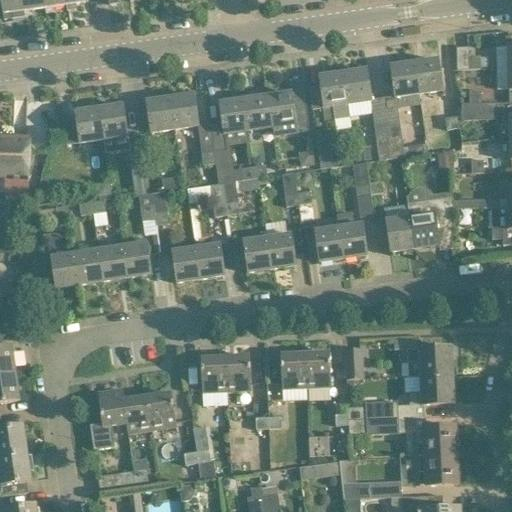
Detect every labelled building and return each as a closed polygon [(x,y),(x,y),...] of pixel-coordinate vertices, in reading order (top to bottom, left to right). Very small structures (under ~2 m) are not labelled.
[(1,0),(4,21),(25,18),(24,12),(25,12),(23,0),(1,0)] [(24,12),(25,18),(35,17),(34,11),(45,9),(46,9),(44,0),(23,0),(25,12),(24,12)] [(44,0),(46,9),(45,9),(46,15),(56,14),(55,8),(66,6),(68,6),(66,0),(44,0)] [(66,0),(68,6),(66,6),(67,12),(77,11),(76,5),(89,3),(88,0),(66,0)] [(457,72),(470,71),(469,48),(456,49),(457,72)] [(414,65),(420,106),(419,96),(443,93),(438,61),(414,65)] [(398,109),(420,106),(414,65),(390,68),(394,100),(396,99),(398,109)] [(367,72),(342,75),(347,107),(348,107),(350,119),(372,115),(370,104),(371,104),(371,101),(370,91),(367,72)] [(319,87),(308,88),(311,108),(311,112),(322,111),(333,109),(335,122),(350,120),(350,119),(348,107),(347,107),(342,75),(318,79),(319,87)] [(469,93),(469,105),(481,105),(481,93),(469,93)] [(268,98),(272,129),(274,139),(298,136),(297,134),(308,133),(304,101),(293,102),(292,94),(268,98)] [(195,96),(170,100),(174,131),(199,128),(195,96)] [(244,101),(248,133),(272,129),(268,98),(244,101)] [(150,135),(174,131),(170,100),(146,103),(150,135)] [(244,101),(218,105),(223,136),(248,133),(244,101)] [(497,105),(481,105),(469,105),(462,106),(462,122),(497,121),(497,105)] [(98,110),(103,141),(127,138),(123,106),(98,110)] [(78,145),(103,141),(98,110),(73,113),(78,145)] [(457,118),(445,120),(447,132),(459,130),(457,118)] [(387,129),(392,161),(428,156),(426,145),(403,149),(400,127),(387,129)] [(379,163),(392,161),(387,129),(375,131),(379,163)] [(334,170),(329,137),(316,139),(321,172),(334,170)] [(30,140),(0,138),(0,200),(4,201),(5,181),(29,182),(30,140)] [(356,150),(358,164),(372,161),(370,147),(356,150)] [(235,184),(231,151),(214,154),(215,165),(218,186),(235,184)] [(454,153),(437,155),(440,175),(454,173),(454,153)] [(202,156),(201,156),(203,167),(215,165),(214,154),(202,155),(202,156)] [(156,162),(143,164),(145,176),(157,174),(156,162)] [(482,162),(471,162),(472,175),(483,175),(482,162)] [(132,178),(145,176),(143,164),(131,166),(132,178)] [(373,217),(370,197),(365,165),(352,167),(360,219),(373,217)] [(365,165),(370,197),(382,195),(380,183),(369,185),(366,165),(365,165)] [(253,170),(255,181),(268,179),(266,168),(253,170)] [(243,183),(255,181),(253,170),(241,172),(243,183)] [(286,209),(299,207),(298,195),(295,175),(282,177),(286,209)] [(112,195),(110,184),(97,186),(99,197),(112,195)] [(223,185),(227,217),(240,215),(235,184),(223,185)] [(215,219),(227,217),(223,185),(218,186),(187,191),(188,195),(189,206),(213,203),(215,219)] [(506,201),(480,201),(480,210),(491,210),(511,208),(511,187),(505,187),(506,201)] [(151,196),(155,222),(156,228),(169,226),(164,198),(188,195),(187,191),(151,196)] [(298,195),(299,207),(311,206),(309,194),(298,195)] [(143,224),(155,222),(151,196),(139,198),(143,224)] [(410,220),(414,250),(439,247),(436,229),(452,226),(453,202),(453,199),(408,205),(410,220)] [(92,205),(94,216),(106,214),(105,203),(92,205)] [(81,218),(94,216),(92,205),(79,206),(81,218)] [(57,221),(70,220),(68,208),(56,210),(57,221)] [(511,208),(491,210),(491,218),(491,221),(492,241),(503,241),(503,247),(511,246),(511,208)] [(339,230),(343,261),(368,257),(363,226),(354,228),(352,214),(337,216),(339,230)] [(390,254),(414,250),(410,220),(385,223),(390,254)] [(319,264),(343,261),(339,230),(314,233),(319,264)] [(267,240),(272,271),(296,267),(292,237),(267,240)] [(247,274),(272,271),(267,240),(243,244),(247,274)] [(122,247),(127,279),(152,276),(147,243),(122,247)] [(99,251),(103,283),(127,279),(122,247),(99,251)] [(196,250),(200,281),(225,278),(220,247),(196,250)] [(176,285),(200,281),(196,250),(171,254),(176,285)] [(75,254),(80,287),(103,283),(99,251),(75,254)] [(51,257),(39,259),(40,279),(53,277),(55,290),(80,287),(75,254),(51,258),(51,257)] [(0,289),(0,303),(8,304),(12,290),(0,289)] [(0,376),(16,374),(12,347),(0,348),(0,376)] [(409,379),(420,379),(452,377),(451,349),(407,351),(408,364),(409,364),(409,379)] [(345,352),(346,372),(347,382),(363,381),(361,351),(345,352)] [(305,356),(307,389),(331,388),(329,354),(305,356)] [(282,390),(307,389),(305,356),(280,357),(282,390)] [(225,359),(227,394),(251,392),(250,358),(225,359)] [(202,395),(227,394),(225,359),(201,360),(202,395)] [(0,404),(20,402),(16,374),(0,376),(0,404)] [(453,405),(452,377),(420,379),(420,394),(409,394),(410,407),(453,405)] [(112,427),(127,425),(124,402),(122,392),(98,395),(102,425),(90,426),(94,452),(115,449),(112,427)] [(147,399),(152,432),(176,428),(171,395),(147,399)] [(124,402),(127,425),(128,435),(152,432),(147,399),(124,402)] [(348,409),(348,416),(348,423),(397,420),(396,405),(365,406),(365,408),(348,409)] [(348,416),(336,416),(337,428),(348,427),(348,423),(348,416)] [(256,432),(270,431),(268,419),(256,420),(256,432)] [(281,419),(268,419),(270,431),(278,430),(281,430),(281,419)] [(348,427),(349,439),(350,439),(349,437),(367,436),(367,438),(398,436),(397,420),(348,423),(348,427)] [(0,458),(27,454),(23,426),(0,429),(0,458)] [(412,432),(398,432),(398,435),(406,435),(407,459),(414,459),(456,457),(456,450),(459,448),(459,437),(455,434),(455,427),(435,428),(424,428),(412,429),(412,432)] [(209,452),(197,454),(198,465),(200,475),(200,480),(215,477),(215,473),(213,462),(211,463),(209,452)] [(27,454),(0,458),(0,486),(11,485),(26,483),(31,482),(30,473),(34,472),(31,456),(27,457),(27,454)] [(185,467),(198,465),(197,454),(184,456),(185,467)] [(456,457),(414,459),(415,488),(457,486),(457,478),(460,475),(460,466),(456,463),(456,457)] [(133,462),(135,473),(136,485),(148,483),(147,475),(150,474),(148,460),(133,462)] [(100,490),(136,485),(135,473),(121,475),(118,476),(98,478),(100,490)] [(226,479),(223,484),(223,489),(228,492),(233,492),(237,487),(236,482),(232,479),(226,479)] [(401,483),(343,486),(344,501),(347,501),(361,501),(371,500),(371,501),(372,501),(392,500),(402,499),(401,489),(401,485),(401,483)] [(195,486),(180,489),(182,504),(191,502),(196,495),(195,486)] [(140,495),(128,497),(130,511),(135,511),(143,511),(140,495)] [(279,511),(278,496),(262,498),(263,511),(279,511)] [(422,498),(404,499),(405,511),(458,511),(459,509),(442,509),(442,497),(422,498)] [(263,511),(262,498),(248,500),(249,511),(263,511)]
